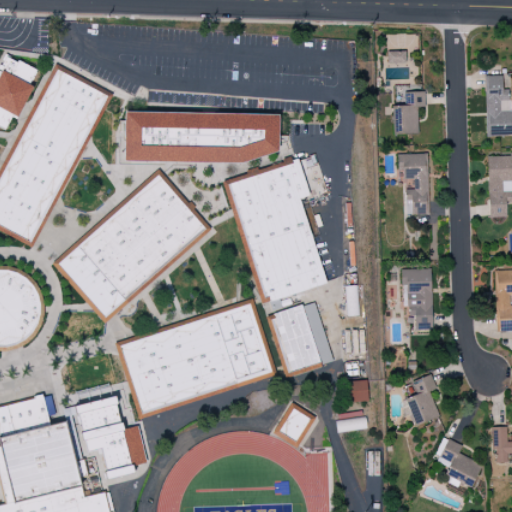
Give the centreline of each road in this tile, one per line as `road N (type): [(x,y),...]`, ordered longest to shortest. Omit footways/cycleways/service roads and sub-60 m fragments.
road 1 (residential): [(453,6),(461,329),(486,376)]
road 2 (residential): [(251,0),(511,8)]
